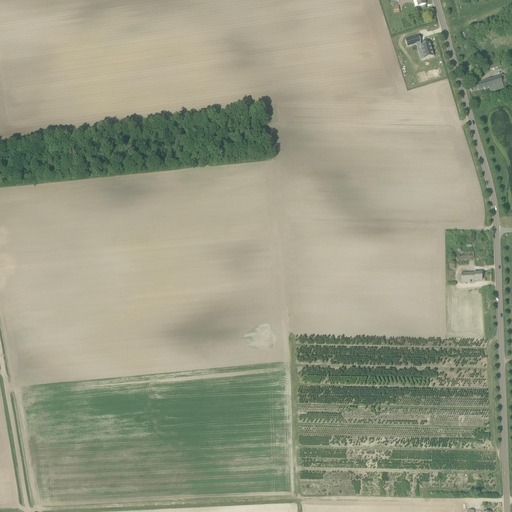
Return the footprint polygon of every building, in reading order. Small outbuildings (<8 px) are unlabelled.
[(418,51),(422,50),(425,59),(434,57),(434,56),(430,44),(430,43),(421,46),(421,43),(419,36),(405,40),(407,47),(416,44),(418,51)] [(497,68),(495,62),(487,64),(489,71),(497,68)] [(427,73),(426,71),(420,73),(423,82),(429,80),(428,79),(435,77),(434,71),(427,73)] [(489,89),(490,93),(504,89),(508,87),(505,76),(500,77),(484,82),(476,85),(478,92),(486,89),(487,90),(489,89)] [(472,260),(472,259),(471,252),(456,252),(456,261),(472,260)] [(482,281),(482,273),(474,273),(461,274),(462,283),(470,283),(470,280),(474,280),(474,281),(482,281)]
